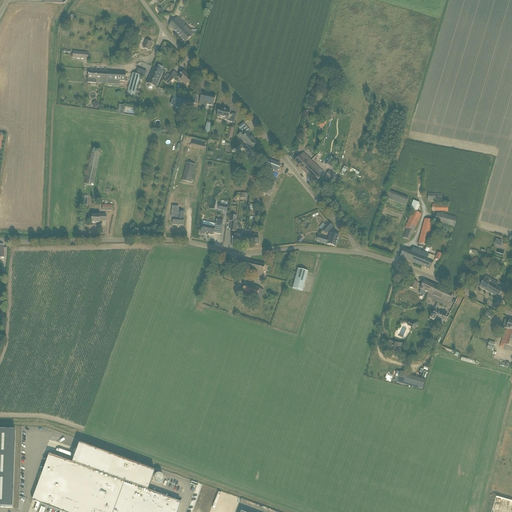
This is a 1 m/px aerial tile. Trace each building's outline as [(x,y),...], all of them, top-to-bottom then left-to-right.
[(185,43),(191,37),(186,32),(189,29),(177,17),(169,26),(185,43)] [(152,42),(150,41),(150,43),(146,41),(143,49),(149,51),(152,42)] [(89,53),(73,52),(73,58),(88,60),(89,53)] [(163,71),(161,71),(163,67),(158,65),(156,68),(154,67),(147,83),(148,84),(147,87),(148,88),(151,90),(152,89),(154,86),(156,87),(163,71)] [(108,72),(89,71),(87,83),(97,84),(97,83),(107,84),(108,72)] [(186,86),(192,80),(186,75),(187,74),(183,71),(178,78),(186,86)] [(108,72),(107,84),(118,84),(120,81),(125,81),(126,73),(108,72)] [(136,89),(140,76),(132,74),(129,87),(127,94),(135,96),(136,89)] [(170,76),(165,82),(168,85),(173,79),(170,76)] [(202,93),(199,103),(213,106),(215,97),(202,93)] [(190,103),(174,96),(170,105),(186,112),(190,103)] [(218,109),(217,117),(224,118),(223,120),(228,121),(227,121),(234,123),(236,115),(232,114),(232,115),(229,115),(230,112),(218,109)] [(243,132),(238,137),(243,143),(244,143),(250,149),(257,143),(249,133),(246,136),(243,132)] [(92,151),(85,184),(93,186),(100,153),(92,151)] [(292,159),(295,162),(299,166),(298,166),(303,171),(309,165),(308,164),(312,160),(304,153),(299,158),(296,155),(292,159)] [(280,164),(266,158),(265,158),(262,165),(277,171),(280,164)] [(335,161),(330,158),(326,165),(331,168),(335,161)] [(320,169),(312,160),(308,164),(309,165),(303,171),(315,183),(321,177),(317,173),(320,169)] [(186,163),(182,181),(191,183),(195,165),(186,163)] [(325,177),(325,178),(338,187),(342,180),(329,171),(325,177)] [(262,192),(270,196),(276,184),(268,180),(262,192)] [(408,199),(388,191),(386,198),(405,206),(408,199)] [(417,211),(420,203),(413,200),(410,208),(417,211)] [(403,238),(409,241),(413,231),(421,214),(413,211),(405,228),(407,229),(403,238)] [(173,218),(172,225),(183,226),(183,219),(184,213),(178,212),(177,219),(173,218)] [(437,213),(436,215),(434,222),(455,227),(457,218),(437,213)] [(92,216),(92,223),(99,223),(100,221),(106,221),(106,215),(100,215),(100,216),(92,216)] [(418,244),(426,246),(433,221),(425,219),(418,244)] [(326,234),(333,226),(328,223),(322,230),(326,234)] [(221,235),(222,226),(215,224),(214,228),(202,225),(200,233),(201,233),(201,234),(204,235),(205,234),(213,236),(213,233),(221,235)] [(244,231),(244,236),(244,245),(258,245),(258,236),(251,236),(252,231),(244,231)] [(319,236),(317,241),(335,247),(339,237),(330,234),(329,240),(319,236)] [(244,245),(244,236),(232,235),(232,244),(244,245)] [(433,261),(427,259),(429,255),(412,248),(411,252),(403,248),(400,258),(430,270),(433,261)] [(474,266),(480,262),(477,257),(471,261),(474,266)] [(265,265),(237,259),(235,270),(262,277),(265,265)] [(308,272),(298,269),(293,289),(302,291),(308,272)] [(485,291),(491,281),(488,279),(489,278),(486,276),(479,288),(485,291)] [(485,291),(498,298),(502,290),(496,287),(498,283),(492,280),(491,281),(485,291)] [(418,283),(412,281),(409,288),(415,290),(418,283)] [(428,298),(433,285),(424,281),(420,290),(421,290),(419,294),(424,296),(426,292),(428,294),(426,297),(428,298)] [(244,284),(241,296),(260,302),(264,290),(244,284)] [(452,294),(433,285),(428,298),(439,303),(447,307),(447,306),(448,307),(451,300),(450,299),(452,294)] [(448,317),(444,315),(434,310),(432,316),(431,315),(430,319),(434,321),(435,318),(441,321),(445,322),(448,317)] [(485,314),(491,318),(494,314),(488,310),(485,314)] [(511,347),(511,321),(509,321),(508,321),(505,320),(502,328),(506,329),(505,331),(500,347),(511,351),(511,347)] [(403,385),(422,390),(425,380),(406,375),(403,385)] [(15,431),(0,430),(0,507),(4,508),(6,508),(12,508),(15,431)] [(54,511),(177,511),(181,503),(148,491),(155,472),(79,445),(72,464),(49,455),(32,504),(47,509),(54,511)]
